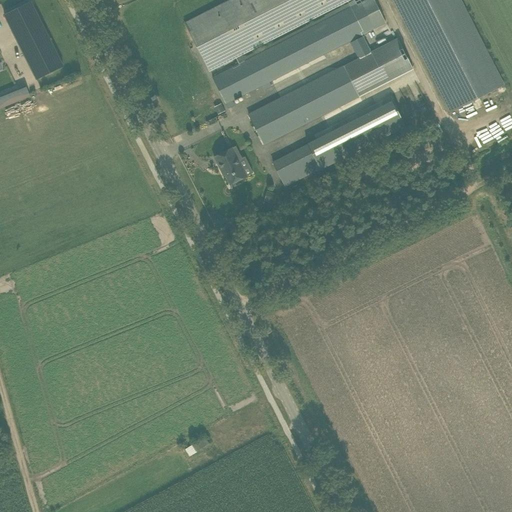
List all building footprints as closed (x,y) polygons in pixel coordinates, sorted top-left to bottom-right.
[(245,62),(242,56),(350,0),(230,0),(185,23),(209,71),(236,58),(239,65),(245,62)] [(228,108),(235,105),(232,100),(262,86),(265,90),(272,87),(271,85),(273,84),(271,81),(362,36),(386,23),(374,0),(369,0),(245,62),(239,65),(213,78),(228,108)] [(461,0),(393,0),(451,112),(504,85),(461,0)] [(5,16),(36,79),(63,66),(31,2),(5,16)] [(350,45),(358,60),(249,115),(264,146),(414,72),(398,41),(371,54),(363,38),(350,45)] [(0,108),(30,96),(26,85),(0,94),(0,108)] [(393,101),(308,144),(321,169),(405,125),(393,101)] [(308,144),(272,162),(285,186),(321,169),(308,144)] [(231,185),(247,177),(232,148),(214,157),(224,176),(226,175),(231,185)] [(275,202),(278,194),(268,191),(265,199),(275,202)] [(210,444),(205,436),(185,449),(190,457),(210,444)]
